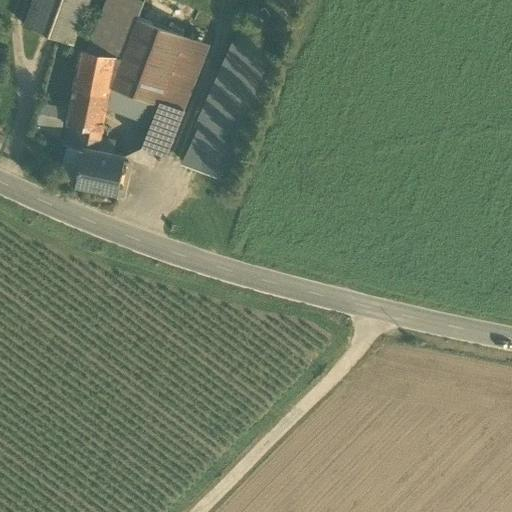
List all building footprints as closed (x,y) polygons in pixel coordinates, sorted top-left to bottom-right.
[(89,0),(33,0),(24,27),(72,45),(89,0)] [(137,0),(107,0),(89,51),(115,56),(109,87),(111,88),(138,18),(144,2),(137,0)] [(184,35),(138,18),(111,88),(160,105),(162,101),(159,100),(183,36),(184,35)] [(202,44),(183,36),(159,100),(162,101),(184,110),(204,61),(196,58),(202,44)] [(235,43),(199,128),(236,145),(273,60),(235,43)] [(209,46),(202,44),(196,58),(204,61),(209,46)] [(89,51),(82,50),(76,77),(66,126),(82,129),(100,132),(109,87),(115,56),(89,51)] [(184,110),(162,101),(160,105),(143,148),(165,157),(184,110)] [(40,104),(39,115),(58,118),(59,106),(40,104)] [(82,129),(66,126),(62,145),(68,146),(78,148),(82,129)] [(236,145),(199,128),(184,165),(220,180),(236,145)] [(100,132),(82,129),(78,148),(83,149),(83,148),(96,150),(100,132)] [(78,173),(83,149),(78,148),(68,146),(62,169),(78,173)] [(96,150),(83,148),(83,149),(78,173),(75,186),(117,195),(125,156),(96,150)]
